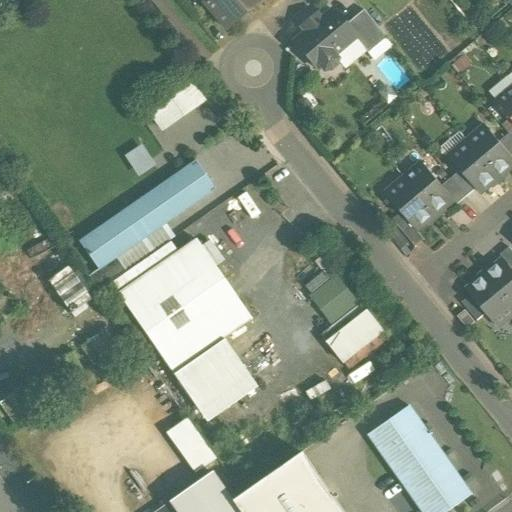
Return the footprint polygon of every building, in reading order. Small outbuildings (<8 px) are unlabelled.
[(204,0),(205,2),(203,4),(225,30),(260,0),(204,0)] [(345,26),(332,11),(320,21),(318,19),(316,19),(304,29),(304,31),(306,33),(293,43),(316,70),(320,67),(323,71),(329,70),(334,66),(336,60),(333,56),(354,39),(355,38),(345,26)] [(386,38),(363,11),(345,26),(355,38),(354,39),(367,54),(386,38)] [(190,80),(147,112),(163,132),(205,101),(190,80)] [(511,90),(498,103),(511,119),(511,90)] [(511,157),(500,143),(486,127),(468,142),(498,179),(511,167),(511,157)] [(511,139),(509,135),(500,143),(511,157),(511,139)] [(498,179),(468,142),(449,158),(461,172),(476,190),(480,194),(498,179)] [(122,155),(134,176),(152,167),(141,145),(122,155)] [(195,160),(148,193),(168,222),(215,189),(195,160)] [(442,187),(423,164),(405,179),(435,216),(454,201),(442,187)] [(476,190),(461,172),(452,179),(467,198),(476,190)] [(435,216),(405,179),(386,195),(402,213),(417,231),(435,216)] [(452,179),(442,187),(454,201),(458,205),(467,198),(452,179)] [(148,193),(79,241),(98,270),(168,222),(148,193)] [(417,231),(402,213),(393,221),(416,248),(425,241),(417,231)] [(195,240),(117,295),(172,375),(223,340),(251,320),(195,240)] [(511,251),(509,248),(500,256),(504,261),(511,270),(511,251)] [(511,270),(504,261),(486,276),(511,307),(511,270)] [(89,291),(76,272),(72,275),(67,268),(47,282),(70,314),(90,301),(85,294),(89,291)] [(322,345),(337,364),(378,332),(334,275),(306,296),(327,325),(330,323),(337,333),(322,345)] [(511,316),(511,307),(486,276),(467,291),(471,296),(486,314),(498,328),(511,316)] [(486,314),(471,296),(462,304),(477,322),(486,314)] [(476,323),(466,311),(458,318),(468,330),(476,323)] [(117,350),(103,330),(95,336),(109,356),(117,350)] [(223,340),(172,375),(197,411),(248,376),(223,340)] [(101,361),(87,342),(79,347),(93,367),(101,361)] [(85,373),(71,353),(63,359),(77,378),(85,373)] [(69,384),(55,365),(47,370),(61,390),(69,384)] [(319,369),(308,374),(327,414),(341,407),(335,393),(331,395),(319,369)] [(52,396),(38,376),(31,381),(45,401),(52,396)] [(36,407),(22,387),(14,393),(28,412),(36,407)] [(20,418),(6,399),(0,402),(0,406),(12,424),(20,418)] [(407,407),(365,436),(418,511),(447,511),(470,496),(407,407)] [(215,459),(186,419),(165,433),(194,474),(215,459)] [(341,511),(300,453),(230,502),(236,511),(341,511)] [(211,473),(154,511),(236,511),(230,502),(211,473)]
